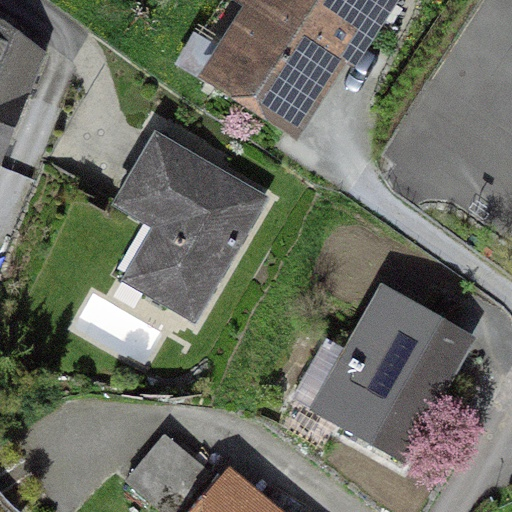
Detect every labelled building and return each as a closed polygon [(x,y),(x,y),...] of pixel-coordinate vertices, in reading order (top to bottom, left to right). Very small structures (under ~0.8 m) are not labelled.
[(244,0),(262,11),(330,55),(366,0),(244,0)] [(287,123),(330,55),(262,11),(218,79),(287,123)] [(0,161),(26,96),(42,55),(0,31),(0,161)] [(260,202),(153,140),(114,207),(155,231),(172,240),(141,293),(190,321),(260,202)] [(323,342),(289,402),(398,463),(446,379),(439,375),(461,337),(439,324),(380,291),(360,327),(366,330),(350,357),(323,342)] [(252,511),(221,486),(220,487),(215,494),(202,483),(186,502),(197,511),(252,511)]
